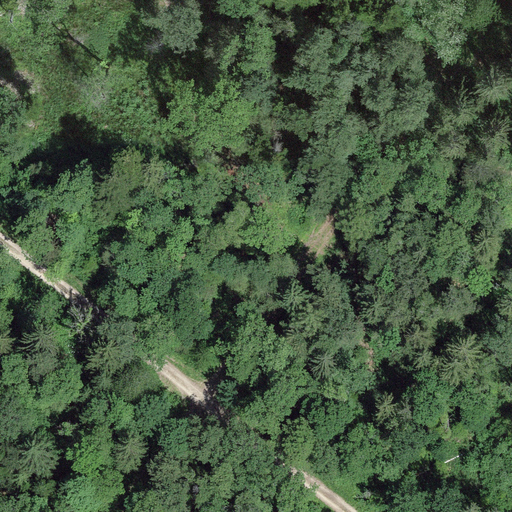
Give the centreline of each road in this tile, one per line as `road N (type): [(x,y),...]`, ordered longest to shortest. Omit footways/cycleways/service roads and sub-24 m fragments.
road 1 (track): [(511,0),(203,399)]
road 2 (track): [(349,511),(0,247)]
road 3 (track): [(116,511),(203,399)]
